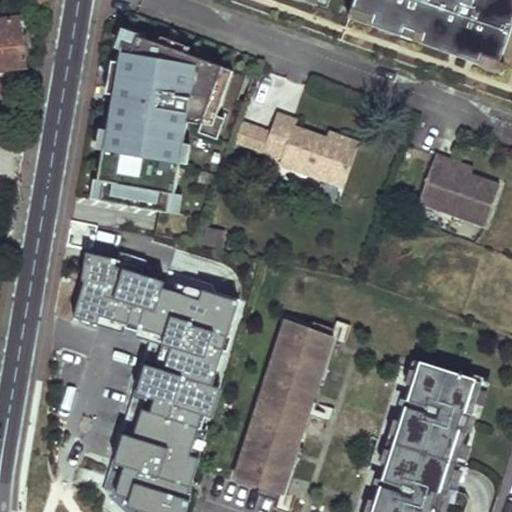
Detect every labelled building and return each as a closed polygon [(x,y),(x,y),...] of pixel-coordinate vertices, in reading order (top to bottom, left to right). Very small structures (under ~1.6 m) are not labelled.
[(511,28),(511,0),(355,0),(349,18),(497,71),(511,28)] [(0,73),(28,70),(23,18),(0,21),(0,73)] [(217,126),(237,71),(183,51),(184,47),(166,40),(163,44),(148,39),(149,33),(129,26),(124,41),(125,43),(122,60),(116,59),(114,75),(119,76),(109,127),(105,127),(102,145),(107,145),(100,177),(96,176),(92,194),(180,213),(183,193),(175,192),(183,161),(190,163),(193,145),(186,143),(191,120),(217,126)] [(297,128),(299,121),(280,114),(272,135),(266,151),(284,158),(282,164),(346,187),(360,150),(330,139),(297,128)] [(266,151),(272,135),(244,124),(238,141),(266,151)] [(360,150),(362,144),(332,133),(330,139),(360,150)] [(474,175),(454,168),(456,162),(438,156),(421,202),(488,226),(502,185),(474,175)] [(476,169),(456,162),(454,168),(474,175),(476,169)] [(210,239),(213,225),(201,224),(199,236),(210,239)] [(108,490),(131,511),(143,511),(147,501),(121,493),(181,291),(142,280),(147,265),(119,257),(89,252),(84,280),(87,281),(76,317),(100,324),(103,316),(156,331),(108,490)] [(238,308),(181,291),(121,493),(147,501),(143,511),(185,511),(190,497),(183,494),(203,425),(179,418),(181,412),(205,419),(227,347),(203,339),(205,333),(229,340),(238,308)] [(311,327),(287,319),(236,479),(261,487),(282,494),(284,494),(300,445),(309,416),(313,402),(319,384),(335,335),(332,334),(311,327)] [(313,320),(311,327),(332,334),(334,327),(313,320)] [(227,347),(229,340),(205,333),(203,339),(227,347)] [(339,337),(335,335),(319,384),(324,386),(331,367),(329,367),(339,337)] [(437,377),(439,369),(422,364),(419,371),(437,377)] [(445,504),(483,383),(439,369),(437,377),(419,371),(410,401),(428,407),(425,418),(407,412),(399,436),(416,442),(412,456),(394,451),(387,474),(405,480),(401,492),(383,486),(374,511),(432,511),(436,501),(445,504)] [(428,407),(410,401),(407,412),(425,418),(428,407)] [(336,409),(313,402),(309,416),(332,423),(336,409)] [(203,425),(205,419),(181,412),(179,418),(203,425)] [(416,442),(399,436),(394,451),(412,456),(416,442)] [(300,445),(284,494),(288,496),(298,466),(300,466),(307,448),(300,445)] [(405,480),(387,474),(383,486),(401,492),(405,480)] [(282,494),(261,487),(258,494),(279,501),(282,494)] [(436,501),(432,511),(441,511),(445,504),(436,501)]
